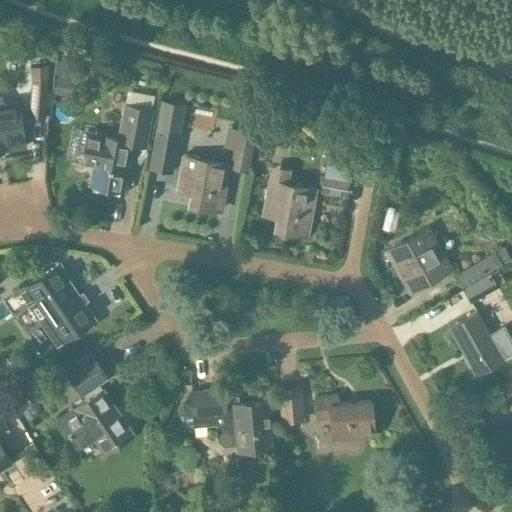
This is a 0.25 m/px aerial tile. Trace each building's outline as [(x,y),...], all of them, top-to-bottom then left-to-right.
[(30,66),(31,73),(28,116),(45,117),(49,64),(30,66)] [(2,150),(25,147),(19,104),(0,106),(0,144),(1,144),(2,150)] [(121,190),(130,143),(144,146),(151,109),(125,104),(118,139),(101,136),(102,134),(88,132),(83,162),(94,165),(91,184),(121,190)] [(227,148),(233,148),(231,168),(249,170),(255,130),(230,126),(227,148)] [(155,127),(147,167),(173,172),(180,132),(155,127)] [(220,210),(228,164),(199,159),(199,157),(185,154),(178,189),(192,191),(189,204),(220,210)] [(274,165),(271,178),(265,213),(278,216),(276,228),(306,234),(314,190),(286,184),(287,181),(289,168),(274,165)] [(324,174),(320,193),(345,197),(348,179),(324,174)] [(410,290),(450,268),(428,228),(402,243),(401,240),(387,248),(410,290)] [(454,274),(461,287),(490,271),(494,269),(493,268),(503,263),(495,251),(454,274)] [(66,340),(95,320),(66,279),(68,278),(59,264),(19,292),(28,306),(34,302),(51,327),(55,324),(66,340)] [(469,302),(498,286),(490,271),(461,287),(469,302)] [(478,312),(450,327),(467,357),(465,358),(474,374),(504,357),(511,352),(511,340),(504,326),(490,334),(478,312)] [(64,368),(82,396),(109,378),(91,350),(64,368)] [(301,387),(281,389),(284,421),(304,419),(301,387)] [(269,401),(239,404),(238,397),(224,398),(223,388),(190,391),(192,413),(193,413),(194,426),(217,423),(219,440),(225,445),(239,444),(239,449),(273,446),(269,401)] [(79,448),(93,438),(103,453),(132,433),(103,390),(74,409),(59,419),(79,448)] [(333,437),(375,433),(372,400),(339,403),(338,394),(316,396),(318,417),(331,416),(333,437)] [(0,467),(12,461),(0,441),(0,467)]
